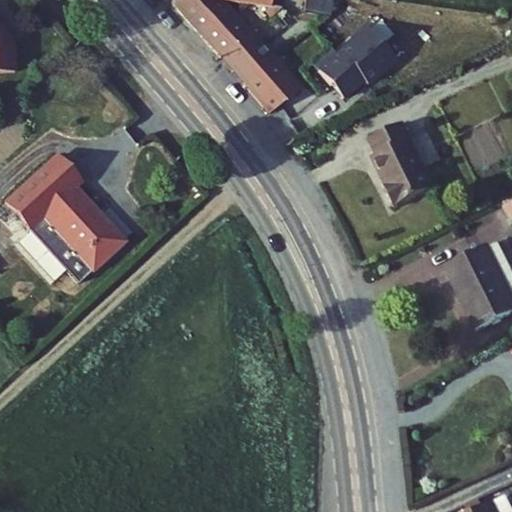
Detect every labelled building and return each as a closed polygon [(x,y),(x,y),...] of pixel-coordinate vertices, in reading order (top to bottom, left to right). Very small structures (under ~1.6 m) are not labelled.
[(178,0),(171,5),(268,116),(299,102),(292,87),(226,9),(261,13),(262,0),(178,0)] [(331,0),(305,0),(303,13),(329,16),(331,0)] [(394,59),(365,28),(316,72),(342,100),(362,81),(366,85),(394,59)] [(0,76),(16,76),(13,46),(9,47),(0,35),(0,32),(0,33),(0,32),(0,76)] [(399,120),(379,131),(408,187),(428,177),(399,120)] [(383,186),(389,197),(408,187),(379,131),(368,137),(376,153),(371,155),(386,184),(383,186)] [(77,183),(55,157),(4,201),(26,227),(42,214),(89,269),(121,241),(74,186),(77,183)] [(432,184),(428,177),(408,187),(412,194),(432,184)] [(389,197),(392,204),(412,194),(408,187),(389,197)] [(42,214),(26,227),(74,282),(89,269),(42,214)] [(447,262),(479,324),(511,307),(511,287),(488,241),(447,262)] [(466,511),(487,511),(484,503),(466,511)]
